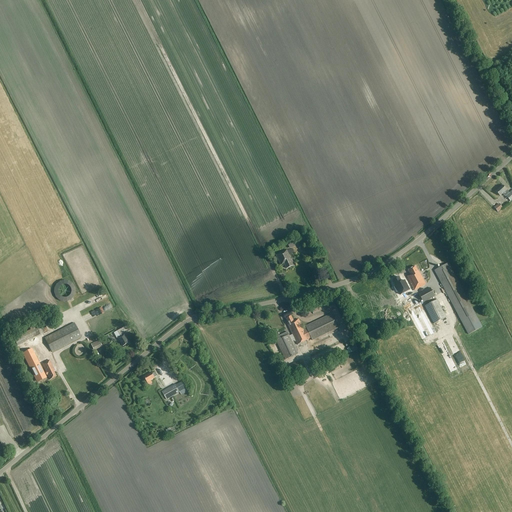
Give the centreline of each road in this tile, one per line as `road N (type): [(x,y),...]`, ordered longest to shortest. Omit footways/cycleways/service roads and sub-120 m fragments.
road 1 (unclassified): [(0,472),(188,319),(362,275),(413,244),(511,156)]
road 2 (unknown): [(136,0),(288,298)]
